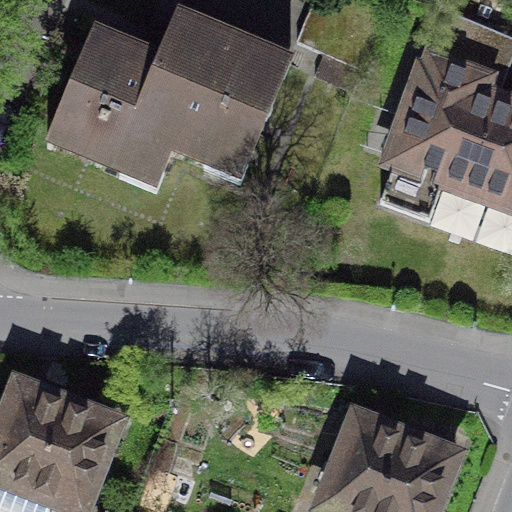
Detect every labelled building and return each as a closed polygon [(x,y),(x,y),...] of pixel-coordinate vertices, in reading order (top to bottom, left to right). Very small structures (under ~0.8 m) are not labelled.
[(386,14),(352,0),(315,0),(297,44),(362,71),(386,14)] [(451,18),(437,51),(497,76),(511,43),(451,18)] [(279,76),(161,25),(144,63),(91,40),(42,151),(150,198),(163,168),(226,195),(279,76)] [(511,205),(511,111),(480,100),(487,83),(432,63),(380,204),(429,223),(445,181),(511,205)] [(97,511),(125,431),(5,390),(0,405),(0,499),(36,511),(97,511)] [(425,511),(445,460),(340,420),(305,511),(425,511)]
